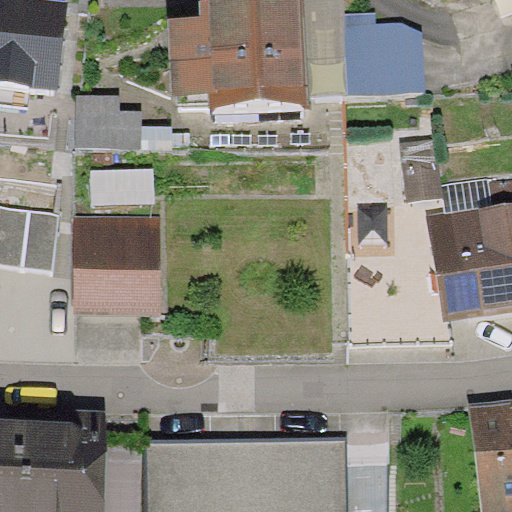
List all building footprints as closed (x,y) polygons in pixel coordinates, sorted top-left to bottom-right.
[(511,0),(425,0),(437,32),(511,5),(511,0)] [(212,49),(169,50),(172,150),(217,149),(218,172),(308,169),(307,139),(352,138),(351,117),(420,115),(417,40),(370,41),(369,22),(345,23),(344,8),(303,9),(304,41),(211,44),(212,49)] [(70,33),(0,27),(0,125),(62,131),(70,33)] [(117,115),(72,116),(74,190),(91,189),(141,188),(139,131),(117,131),(117,115)] [(419,226),(421,240),(432,321),(477,314),(482,348),(511,344),(511,196),(493,199),(495,218),(444,226),(435,161),(400,165),(409,228),(419,226)] [(92,227),(71,228),(75,346),(158,343),(153,188),(141,188),(91,189),(92,227)] [(511,511),(511,428),(468,436),(480,511),(511,511)] [(104,511),(101,438),(0,436),(0,511),(104,511)] [(149,511),(349,511),(349,441),(149,444),(149,511)]
